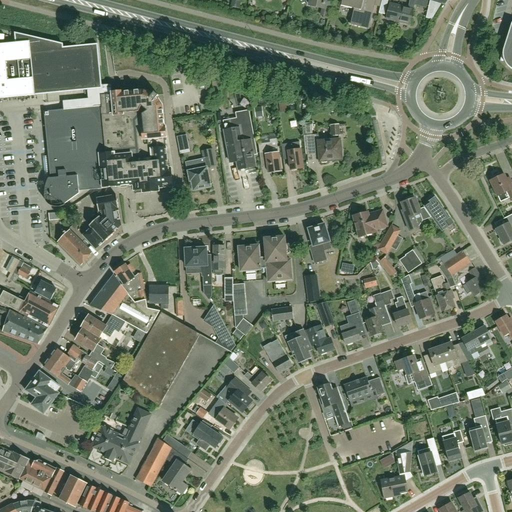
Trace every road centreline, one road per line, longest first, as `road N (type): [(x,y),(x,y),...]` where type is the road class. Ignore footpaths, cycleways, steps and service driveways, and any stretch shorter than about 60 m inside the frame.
road 1 (residential): [(189,511),(252,422),(288,386),(511,295)]
road 2 (primary): [(42,0),(410,95)]
road 3 (primary): [(415,80),(89,0)]
road 4 (tertiary): [(172,227),(288,213),(419,162)]
road 5 (residential): [(164,511),(0,434)]
road 6 (residential): [(511,295),(437,176)]
road 7 (residential): [(172,227),(179,184),(166,95)]
